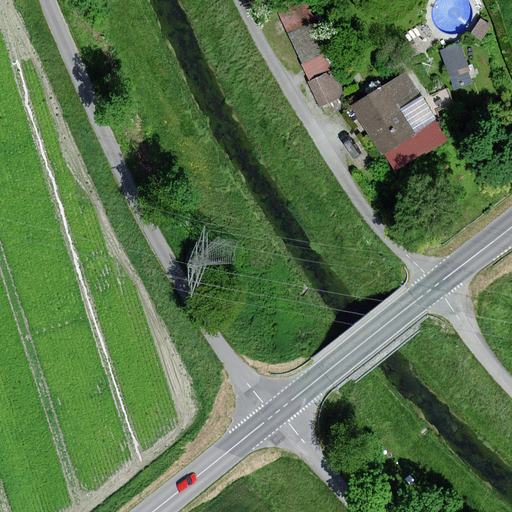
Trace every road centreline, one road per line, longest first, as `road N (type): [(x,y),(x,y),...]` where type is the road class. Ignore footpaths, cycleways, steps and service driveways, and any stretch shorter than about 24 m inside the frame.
road 1 (unclassified): [(47,0),(137,206),(201,316),(275,412)]
road 2 (tertiary): [(511,226),(275,412)]
road 3 (tertiary): [(275,412),(152,511)]
road 4 (unclassified): [(362,511),(275,412)]
road 5 (track): [(437,283),(511,386)]
